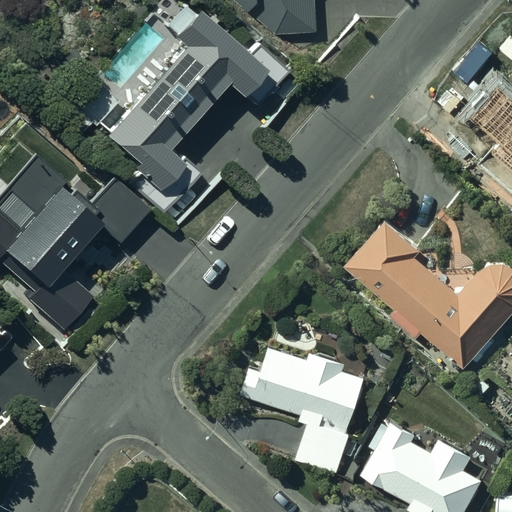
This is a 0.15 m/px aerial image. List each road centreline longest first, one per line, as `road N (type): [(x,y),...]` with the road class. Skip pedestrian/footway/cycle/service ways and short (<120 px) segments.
road 1 (residential): [(459,0),(120,387)]
road 2 (residential): [(265,511),(120,387)]
road 3 (residential): [(120,387),(37,511)]
